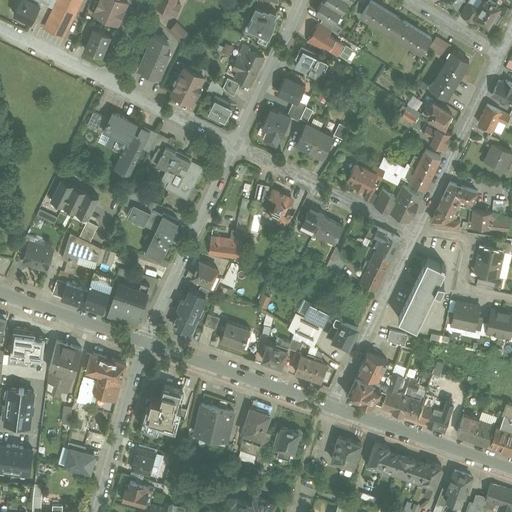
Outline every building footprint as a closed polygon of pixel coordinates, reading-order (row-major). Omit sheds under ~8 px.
[(39,4),(31,0),(20,0),(15,12),(14,13),(15,13),(15,12),(23,15),(22,17),(23,17),(23,16),(33,21),(37,13),(36,12),(40,5),(41,5),(39,4)] [(58,0),(55,7),(46,26),(64,35),(81,0),(58,0)] [(99,0),(94,13),(119,24),(128,1),(124,0),(99,0)] [(158,0),(156,6),(176,15),(181,4),(176,2),(176,0),(158,0)] [(351,0),(324,0),(324,1),(323,0),(316,11),(334,23),(341,12),(342,13),(349,2),(350,3),(351,0)] [(485,0),(480,9),(468,1),(461,12),(475,21),(477,18),(482,21),(481,22),(487,26),(488,24),(489,25),(492,20),(493,21),(496,15),(495,14),(500,6),(495,3),(497,0),(485,0)] [(432,37),(405,21),(405,20),(399,17),(372,1),(362,17),(423,52),(432,37)] [(264,8),(257,5),(253,13),(248,25),(261,31),(258,37),(267,41),(276,21),(274,21),(276,16),(274,15),(276,11),(271,8),(270,9),(265,7),(264,8)] [(320,21),(308,40),(320,48),(324,43),(330,47),(336,38),(329,34),(333,29),(320,21)] [(190,35),(177,23),(170,30),(183,42),(190,35)] [(111,35),(95,27),(86,48),(102,55),(111,35)] [(154,32),(139,67),(159,76),(170,51),(164,48),(168,39),(154,32)] [(437,37),(431,46),(436,50),(442,40),(437,37)] [(343,43),(336,38),(330,47),(338,52),(343,43)] [(451,45),(442,40),(436,50),(445,55),(451,45)] [(231,54),(235,45),(227,42),(224,51),(231,54)] [(264,56),(249,49),(250,46),(244,43),(237,57),(242,59),(241,62),(248,65),(248,66),(257,70),(264,56)] [(312,49),(310,48),(307,46),(307,45),(302,43),(299,48),(297,49),(295,53),(291,61),(293,64),(295,65),(295,66),(305,70),(303,75),(320,81),(321,79),(323,80),(324,76),(333,79),(335,74),(337,75),(339,70),(338,68),(322,61),(324,58),(318,55),(318,54),(316,53),(316,52),(312,50),(312,49)] [(453,50),(449,57),(449,56),(434,80),(435,81),(431,86),(430,85),(430,86),(447,96),(469,60),(452,49),(452,50),(453,50)] [(248,65),(241,62),(242,59),(237,57),(233,66),(238,69),(235,76),(251,84),(257,70),(248,66),(248,65)] [(204,75),(185,65),(182,71),(183,73),(181,79),(178,77),(178,78),(180,79),(178,85),(175,85),(172,91),(191,101),(197,90),(200,91),(200,90),(202,87),(202,86),(200,84),(204,75)] [(305,85),(286,76),(279,92),(295,99),(298,101),(299,99),(305,85)] [(240,82),(228,77),(224,86),(226,89),(234,94),(240,82)] [(428,84),(418,78),(415,82),(425,88),(428,84)] [(511,82),(506,79),(505,82),(499,79),(492,95),(511,104),(511,82)] [(223,87),(213,82),(210,88),(220,93),(223,87)] [(227,100),(215,94),(210,105),(216,108),(213,113),(225,119),(231,105),(226,103),(227,100)] [(307,103),(299,99),(298,101),(295,99),(293,104),(305,109),(307,105),(307,103)] [(441,104),(441,105),(434,100),(428,110),(430,112),(427,116),(444,127),(448,120),(451,120),(454,115),(452,112),(446,108),(447,108),(441,104)] [(510,114),(487,103),(479,122),(493,129),(498,119),(506,123),(510,115),(510,114)] [(305,109),(293,104),(288,114),(291,116),(299,120),(301,117),(305,109)] [(419,111),(408,104),(406,107),(403,104),(398,112),(399,113),(395,119),(398,121),(399,121),(409,127),(419,111)] [(314,108),(307,105),(305,109),(301,117),(308,120),(314,108)] [(278,111),(271,108),(263,125),(270,129),(266,138),(276,143),(281,134),(282,134),(291,116),(288,114),(279,110),(278,111)] [(138,122),(125,116),(124,115),(123,115),(113,110),(109,119),(105,127),(104,129),(111,132),(118,135),(113,147),(121,151),(120,152),(121,153),(115,166),(129,173),(143,147),(150,131),(150,130),(137,124),(138,122)] [(109,119),(94,111),(88,123),(98,128),(100,124),(105,127),(109,119)] [(351,127),(340,121),(334,133),(344,138),(351,127)] [(307,122),(297,142),(311,149),(321,129),(307,122)] [(434,129),(426,125),(423,134),(430,137),(434,129)] [(452,132),(436,125),(434,129),(430,137),(429,140),(444,148),(452,132)] [(158,132),(151,128),(150,130),(150,131),(143,147),(149,150),(151,147),(158,132)] [(334,135),(321,129),(311,149),(324,155),(334,135)] [(118,135),(111,132),(105,143),(113,147),(118,135)] [(500,138),(488,132),(485,138),(493,142),(494,141),(497,143),(500,138)] [(164,135),(159,145),(165,148),(167,144),(170,137),(164,135)] [(511,150),(497,143),(494,141),(493,142),(485,159),(504,168),(511,151),(511,150)] [(157,150),(156,149),(152,158),(162,162),(161,164),(169,168),(164,177),(173,181),(169,189),(170,189),(171,188),(178,191),(178,193),(188,198),(194,185),(195,186),(200,175),(201,175),(205,166),(191,159),(192,157),(167,144),(165,148),(159,145),(157,150)] [(425,149),(422,156),(415,153),(410,163),(405,167),(401,176),(425,188),(440,156),(425,149)] [(404,167),(384,157),(380,165),(380,166),(401,176),(405,167),(404,167)] [(371,169),(356,161),(348,178),(356,182),(355,184),(363,187),(363,186),(369,189),(372,183),(376,175),(380,166),(374,163),(371,169)] [(385,169),(380,166),(376,175),(381,178),(382,175),(385,169)] [(401,176),(385,169),(382,175),(398,182),(401,176)] [(61,178),(52,198),(64,204),(74,184),(61,178)] [(477,190),(450,181),(441,200),(457,205),(461,197),(472,201),(477,190)] [(494,183),(483,182),(481,187),(483,189),(484,189),(483,190),(491,193),(494,183)] [(269,184),(258,183),(254,200),(272,207),(269,213),(277,217),(276,220),(286,225),(291,213),(286,211),(287,210),(289,211),(290,211),(291,211),(292,210),(292,209),(292,208),(292,207),(292,206),(291,206),(289,205),(292,200),(291,198),(290,197),(289,197),(288,197),(287,197),(286,197),(286,198),(282,197),(284,193),(273,188),(273,189),(269,187),(269,184)] [(372,183),(369,189),(364,198),(370,201),(374,192),(377,186),(372,183)] [(86,190),(74,184),(64,204),(77,210),(86,190)] [(422,193),(403,184),(396,200),(390,211),(409,221),(422,193)] [(394,194),(382,188),(379,194),(375,203),(375,204),(390,211),(396,200),(392,198),(394,194)] [(147,197),(130,189),(126,197),(135,202),(143,206),(147,197)] [(99,196),(86,190),(77,210),(89,216),(99,196)] [(379,194),(374,192),(370,201),(375,203),(379,194)] [(506,200),(494,199),(493,211),(499,211),(505,212),(506,200)] [(441,200),(432,218),(434,219),(434,220),(434,221),(435,222),(436,223),(437,223),(439,223),(440,222),(440,221),(448,224),(448,223),(457,225),(460,218),(455,217),(457,212),(454,211),(457,205),(441,200)] [(143,206),(135,202),(129,216),(156,229),(162,215),(143,206)] [(319,209),(311,205),(302,223),(303,224),(303,223),(315,229),(314,231),(315,232),(325,212),(324,212),(323,213),(319,211),(319,209)] [(475,208),(474,208),(474,209),(472,224),(508,228),(509,215),(498,214),(499,211),(493,211),(475,208)] [(328,217),(324,216),(325,212),(315,232),(327,238),(328,235),(336,239),(334,241),(335,241),(344,224),(328,216),(328,217)] [(156,229),(145,251),(159,258),(178,220),(163,213),(156,229)] [(251,217),(240,214),(237,225),(248,227),(251,217)] [(98,225),(88,220),(85,225),(95,230),(98,225)] [(378,226),(372,223),(366,234),(373,237),(375,233),(378,226)] [(95,230),(85,225),(82,230),(93,235),(95,230)] [(402,237),(378,226),(375,233),(383,237),(378,248),(393,256),(402,237)] [(230,238),(209,234),(206,252),(237,257),(242,230),(232,228),(230,238)] [(93,235),(82,230),(80,235),(90,241),(93,235)] [(80,235),(72,232),(63,258),(68,260),(76,262),(79,255),(97,261),(102,246),(90,241),(80,235)] [(36,236),(27,233),(20,249),(26,252),(30,241),(34,242),(36,236)] [(511,242),(498,239),(496,249),(503,250),(503,251),(509,252),(511,242)] [(34,242),(30,241),(26,252),(24,260),(46,268),(53,249),(34,242)] [(496,249),(481,245),(478,258),(501,263),(503,251),(503,250),(496,249)] [(116,251),(102,246),(97,261),(102,263),(103,261),(112,263),(116,251)] [(349,252),(339,247),(329,268),(339,273),(349,252)] [(376,250),(361,281),(377,289),(392,258),(376,250)] [(428,257),(400,317),(418,326),(437,287),(440,289),(444,280),(441,279),(447,266),(444,265),(445,263),(443,263),(443,264),(428,257)] [(501,263),(478,258),(475,271),(486,273),(498,276),(498,275),(501,263)] [(206,262),(200,259),(199,260),(198,259),(195,266),(197,267),(194,273),(195,276),(216,286),(221,276),(215,273),(218,267),(211,264),(212,263),(206,261),(206,262)] [(76,262),(68,260),(64,270),(75,274),(78,263),(76,262)] [(230,265),(223,284),(233,288),(239,268),(230,265)] [(64,270),(61,269),(59,274),(67,277),(69,272),(64,270)] [(114,278),(94,271),(88,289),(83,303),(103,310),(114,278)] [(504,276),(498,275),(498,276),(486,273),(485,279),(478,277),(478,278),(496,281),(495,286),(502,287),(504,276)] [(496,281),(478,278),(477,282),(495,286),(496,281)] [(72,282),(66,280),(66,282),(57,279),(53,293),(83,303),(88,289),(77,284),(77,283),(72,281),(72,282)] [(138,289),(119,282),(109,312),(138,322),(151,285),(141,281),(138,289)] [(214,290),(201,284),(198,291),(206,295),(212,298),(214,290)] [(185,300),(182,299),(178,307),(181,308),(174,323),(193,332),(200,316),(198,315),(203,306),(201,306),(206,295),(198,291),(191,288),(185,300)] [(270,297),(263,294),(259,304),(266,308),(270,297)] [(469,302),(457,300),(454,311),(452,323),(463,326),(469,302)] [(329,311),(311,302),(305,314),(323,323),(326,318),(329,311)] [(480,305),(469,302),(463,326),(475,328),(478,316),(480,305)] [(504,310),(492,307),(488,323),(487,331),(499,333),(504,310)] [(454,311),(448,310),(446,322),(452,323),(454,311)] [(511,328),(511,311),(504,310),(499,333),(510,336),(511,328)] [(343,318),(329,311),(326,318),(333,321),(334,324),(339,326),(342,319),(343,318)] [(220,316),(209,312),(205,324),(216,328),(220,316)] [(322,326),(297,313),(292,322),(293,322),(290,328),(313,345),(322,326)] [(484,317),(478,316),(475,328),(481,329),(483,322),(484,317)] [(251,328),(227,319),(221,339),(244,347),(244,346),(241,345),(244,337),(247,338),(251,328)] [(342,319),(339,326),(338,327),(334,325),(334,326),(332,326),(330,330),(331,332),(330,334),(334,336),(333,338),(349,346),(358,327),(342,319)] [(488,323),(483,322),(481,329),(480,333),(486,334),(487,331),(488,323)] [(271,325),(264,324),(262,333),(268,335),(271,325)] [(408,333),(390,329),(387,339),(405,345),(408,333)] [(21,331),(18,354),(49,358),(52,335),(21,331)] [(441,334),(432,332),(430,338),(440,340),(441,334)] [(291,341),(283,338),(281,344),(289,347),(291,341)] [(82,347),(57,339),(49,367),(47,389),(60,394),(61,390),(60,390),(61,389),(69,391),(74,375),(82,347)] [(276,345),(268,343),(263,359),(271,362),(270,362),(270,363),(269,364),(270,365),(271,366),(272,366),(273,366),(273,365),(280,368),(281,367),(282,366),(289,347),(281,344),(277,343),(276,345)] [(126,362),(92,350),(91,354),(88,364),(87,368),(99,373),(97,379),(85,375),(82,387),(94,391),(94,392),(100,393),(96,406),(113,411),(117,397),(116,396),(121,380),(126,362)] [(91,354),(87,352),(83,363),(88,364),(91,354)] [(388,359),(368,352),(359,370),(374,376),(378,378),(388,359)] [(301,354),(295,370),(308,375),(315,356),(310,354),(309,357),(301,354)] [(321,358),(315,356),(308,375),(322,379),(327,363),(320,360),(321,358)] [(440,375),(445,362),(439,360),(434,372),(440,375)] [(409,374),(415,376),(417,370),(411,368),(409,374)] [(374,376),(359,370),(357,376),(372,381),(374,376)] [(403,376),(393,372),(389,383),(386,390),(381,388),(380,394),(378,393),(376,397),(384,400),(382,406),(392,410),(395,400),(397,401),(400,392),(398,391),(403,376)] [(372,381),(357,376),(348,395),(374,404),(376,397),(378,393),(380,394),(381,388),(382,388),(374,385),(375,383),(372,381)] [(389,383),(376,378),(375,383),(374,385),(382,388),(381,388),(386,390),(389,383)] [(419,385),(408,381),(406,387),(417,391),(419,385)] [(466,386),(456,383),(454,390),(459,391),(458,394),(463,396),(466,386)] [(165,384),(161,397),(152,394),(149,405),(147,404),(141,425),(147,427),(157,430),(159,425),(175,429),(181,408),(176,406),(181,389),(165,384)] [(8,386),(4,422),(29,425),(33,389),(8,386)] [(400,392),(397,401),(395,400),(392,410),(408,415),(412,405),(407,404),(410,395),(407,394),(400,392)] [(411,396),(410,395),(407,404),(412,405),(408,415),(415,418),(421,399),(411,396)] [(427,396),(419,419),(428,422),(433,406),(432,406),(434,399),(427,396)] [(442,409),(433,406),(428,422),(445,428),(453,403),(445,400),(442,409)] [(511,402),(508,401),(499,424),(511,428),(511,402)] [(234,410),(202,402),(195,432),(228,439),(234,410)] [(73,406),(66,405),(64,422),(70,423),(73,406)] [(482,408),(473,405),(471,411),(480,414),(482,408)] [(271,414),(251,407),(248,417),(249,417),(245,430),(245,431),(243,438),(262,444),(266,432),(265,431),(271,414)] [(159,425),(157,430),(147,427),(144,440),(178,450),(183,431),(182,431),(188,410),(181,408),(175,429),(159,425)] [(489,411),(482,408),(480,414),(487,417),(489,411)] [(479,418),(464,412),(457,431),(473,436),(479,418)] [(493,423),(479,418),(473,436),(487,441),(493,423)] [(511,428),(499,424),(496,423),(489,441),(511,448),(511,428)] [(297,430),(282,426),(281,429),(278,428),(275,440),(278,441),(277,445),(280,446),(277,455),(289,459),(292,450),(293,450),(298,434),(299,435),(301,434),(301,433),(302,433),(302,432),(302,431),(302,430),(301,429),(300,429),(299,429),(298,429),(297,430)] [(355,439),(347,437),(347,438),(340,435),(337,443),(336,443),(335,449),(336,449),(333,459),(343,462),(354,466),(362,443),(355,440),(355,439)] [(262,444),(243,438),(240,448),(257,455),(255,463),(262,465),(267,446),(262,444)] [(428,462),(391,449),(392,446),(386,444),(385,445),(376,442),(369,463),(436,485),(444,465),(435,462),(436,461),(429,458),(428,462)] [(0,444),(0,470),(30,474),(33,448),(0,444)] [(96,454),(69,447),(64,467),(90,474),(96,454)] [(156,452),(138,447),(136,455),(134,454),(133,459),(134,460),(132,468),(150,473),(156,452)] [(174,453),(170,469),(169,468),(165,482),(177,486),(183,455),(174,453)] [(354,466),(343,462),(339,473),(351,477),(354,466)] [(472,475),(455,469),(448,487),(445,495),(449,496),(460,500),(462,493),(465,494),(468,487),(469,487),(470,483),(470,481),(472,475)] [(143,480),(138,479),(137,481),(131,479),(130,485),(127,484),(123,498),(143,504),(149,505),(150,502),(154,486),(142,482),(143,480)] [(511,485),(494,480),(494,481),(493,481),(488,497),(497,500),(503,502),(500,511),(501,511),(511,511),(511,510),(511,485)] [(43,483),(35,482),(34,495),(41,496),(42,496),(43,483)] [(171,485),(168,499),(166,499),(165,505),(163,511),(171,511),(173,502),(177,487),(171,485)] [(443,485),(436,502),(446,505),(449,496),(445,495),(448,487),(443,485)] [(428,488),(425,496),(431,498),(433,490),(428,488)] [(41,496),(34,495),(33,510),(40,510),(41,496)] [(476,502),(469,500),(465,511),(484,511),(486,504),(495,507),(497,500),(488,497),(487,498),(478,495),(476,502)] [(273,511),(277,501),(254,496),(253,502),(229,496),(225,511),(273,511)] [(150,502),(149,505),(143,504),(140,511),(163,511),(165,505),(150,502)] [(180,503),(173,502),(171,511),(178,511),(179,507),(180,503)]
